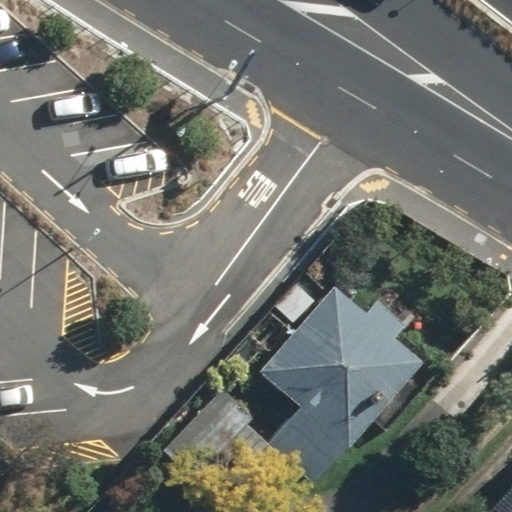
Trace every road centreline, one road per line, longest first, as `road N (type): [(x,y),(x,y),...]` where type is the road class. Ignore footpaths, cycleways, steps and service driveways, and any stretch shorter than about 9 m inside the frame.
road 1 (primary): [(511,161),(355,91),(201,0)]
road 2 (primary): [(394,0),(511,97)]
